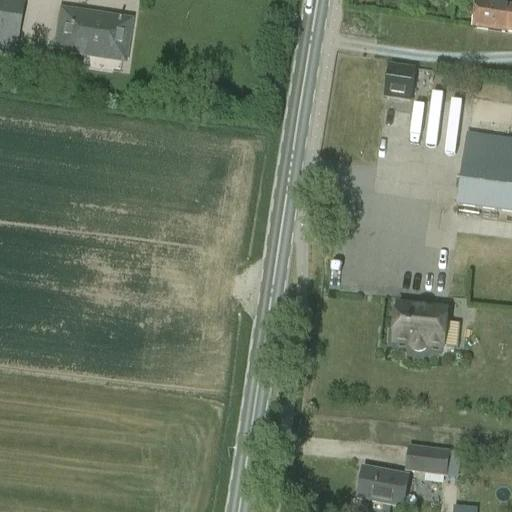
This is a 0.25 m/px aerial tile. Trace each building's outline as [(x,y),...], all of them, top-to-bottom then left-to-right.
[(0,0),(0,57),(13,59),(22,8),(21,8),(22,0),(0,0)] [(511,8),(476,3),(472,29),(506,35),(506,33),(511,33),(511,8)] [(121,62),(127,25),(61,15),(55,52),(121,62)] [(415,71),(390,68),(386,99),(412,102),(415,71)] [(511,127),(511,105),(474,99),(456,210),(511,217),(511,141),(507,141),(508,131),(511,131),(511,127)] [(354,253),(333,252),(331,286),(368,288),(370,242),(355,241),(354,253)] [(424,353),(440,355),(441,361),(445,365),(451,365),(456,362),(458,357),(473,359),(477,323),(428,317),(424,353)] [(458,481),(460,457),(449,455),(449,454),(408,449),(404,475),(446,481),(446,480),(458,481)] [(362,471),(356,503),(402,511),(408,479),(362,471)]
